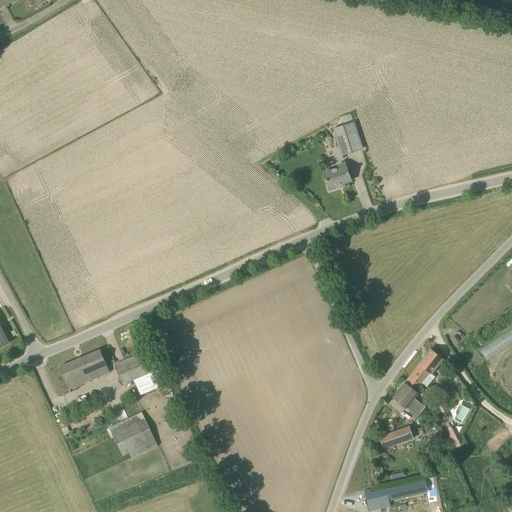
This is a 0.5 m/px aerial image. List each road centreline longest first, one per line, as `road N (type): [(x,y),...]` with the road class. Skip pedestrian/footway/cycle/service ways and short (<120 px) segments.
road 1 (unclassified): [(36,357),(307,241)]
road 2 (unclassified): [(307,241),(363,216),(511,177)]
road 3 (unclassified): [(376,392),(465,281),(511,239)]
road 4 (unclassified): [(376,392),(307,241)]
road 5 (unclassified): [(333,511),(376,392)]
